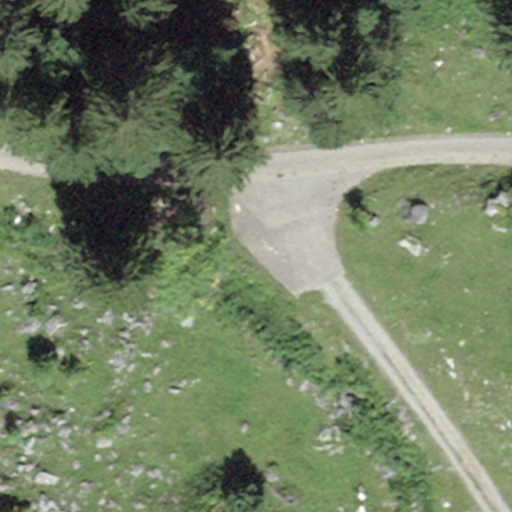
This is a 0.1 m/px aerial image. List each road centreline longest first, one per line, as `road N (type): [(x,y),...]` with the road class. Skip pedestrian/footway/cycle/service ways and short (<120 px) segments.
road 1 (track): [(511,151),(353,161),(265,178),(106,175),(0,155)]
road 2 (track): [(495,511),(265,178)]
